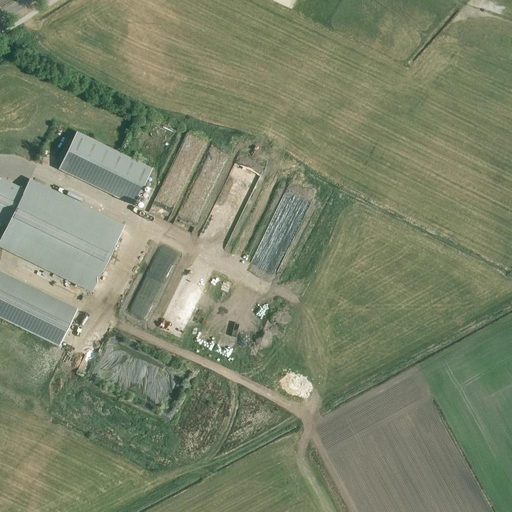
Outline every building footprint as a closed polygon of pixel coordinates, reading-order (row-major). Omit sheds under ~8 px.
[(134,206),(152,170),(76,133),(58,169),(134,206)] [(199,155),(202,147),(195,144),(192,152),(199,155)] [(24,190),(0,178),(0,220),(8,225),(0,240),(0,246),(92,291),(123,227),(29,181),(24,190)] [(0,318),(59,347),(77,309),(0,271),(0,318)] [(221,310),(219,314),(212,311),(198,340),(208,345),(225,312),(221,310)] [(218,348),(227,352),(239,323),(232,319),(234,315),(225,311),(213,339),(220,342),(218,348)] [(134,372),(137,378),(142,376),(139,369),(134,372)]
